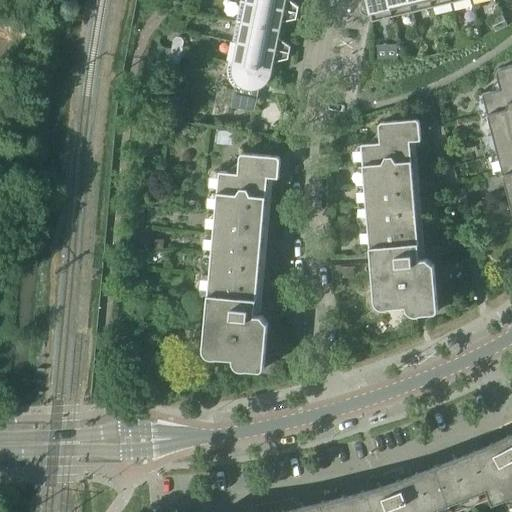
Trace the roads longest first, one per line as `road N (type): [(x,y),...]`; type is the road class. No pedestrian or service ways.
road 1 (residential): [(338,410),(318,336),(308,176),(332,0)]
road 2 (tertiary): [(124,441),(224,435),(338,410)]
road 3 (tertiary): [(338,410),(511,336)]
road 4 (tertiary): [(124,441),(0,445)]
